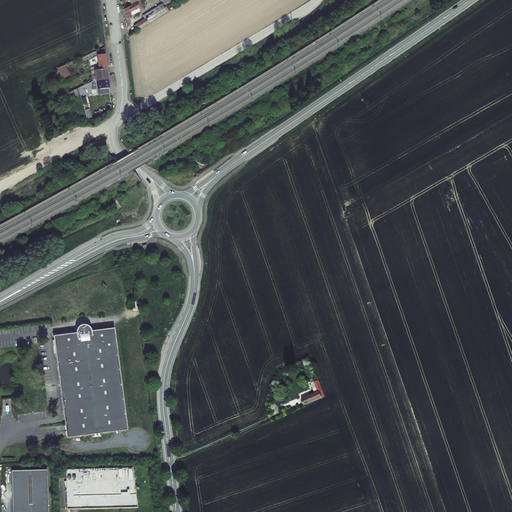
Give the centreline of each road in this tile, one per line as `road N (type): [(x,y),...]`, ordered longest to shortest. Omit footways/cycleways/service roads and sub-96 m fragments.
road 1 (secondary): [(470,0),(222,170)]
road 2 (secondary): [(176,511),(162,391),(194,270)]
road 3 (unclassified): [(315,0),(120,111)]
road 4 (secondary): [(0,303),(108,246),(164,233)]
road 5 (secondary): [(156,214),(0,300)]
road 6 (track): [(0,187),(115,124)]
